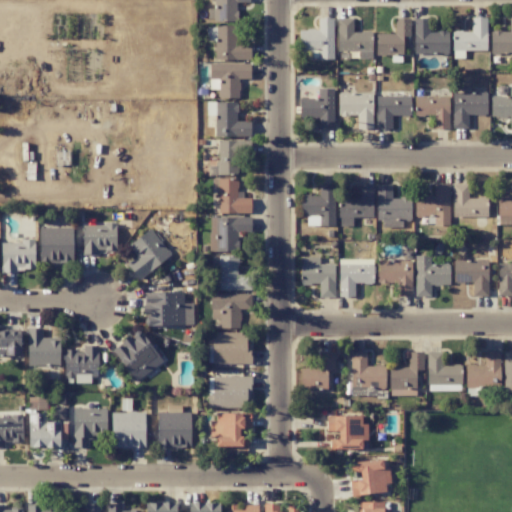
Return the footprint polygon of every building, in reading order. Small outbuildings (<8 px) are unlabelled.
[(369,32),(352,33),(352,18),(337,19),(337,51),(361,50),(361,43),(369,42),(369,32)] [(332,20),(319,20),(318,39),(330,40),(332,20)] [(250,59),(249,45),(235,46),(235,26),(215,26),(216,60),(250,59)] [(238,98),(238,79),(250,79),(249,64),(209,65),(209,79),(217,79),(218,98),(238,98)] [(333,129),(332,89),(318,89),(318,98),(299,99),(299,118),(317,118),(317,129),(333,129)] [(357,114),(357,129),(372,129),(371,93),(338,94),(338,115),(357,114)] [(453,128),(467,128),(467,115),(486,114),(486,93),(452,93),(453,128)] [(375,129),(390,129),(391,115),(409,115),(409,97),(376,96),(375,129)] [(249,137),(250,122),(236,121),(236,103),(215,102),(214,136),(249,137)] [(217,174),(237,175),(237,161),(248,161),(248,141),(217,140),(217,174)] [(250,198),(236,198),(236,179),(218,179),(217,213),(249,213),(250,198)] [(455,217),(486,212),(484,197),(468,199),(466,184),(451,186),(455,217)] [(236,232),(250,232),(249,217),(214,218),(216,252),(237,251),(236,232)] [(71,228),(40,229),(40,237),(56,237),(56,241),(71,241),(71,228)] [(169,255),(150,230),(128,247),(143,267),(154,259),(157,264),(169,255)] [(33,267),(34,242),(20,242),(20,248),(11,247),(10,266),(33,267)] [(250,290),(250,275),(237,275),(237,256),(218,255),(218,290),(250,290)] [(333,297),(334,266),(316,265),(317,258),(310,258),(310,264),(301,264),(301,284),(319,284),(318,297),(333,297)] [(354,296),(353,283),(370,283),(370,265),(356,265),(356,260),(339,260),(340,296),(354,296)] [(377,261),(376,282),(396,283),(395,296),(409,296),(411,262),(377,261)] [(487,274),(474,273),(473,296),(486,296),(487,274)] [(250,294),(212,294),(212,306),(221,306),(222,328),(239,328),(239,309),(250,308),(250,294)] [(334,353),(319,353),(319,368),(300,368),(299,389),(325,390),(326,370),(333,370),(334,353)] [(365,353),(353,353),(353,368),(365,368),(365,353)] [(74,424),(73,447),(86,448),(86,438),(94,438),(94,430),(103,430),(103,410),(86,410),(86,425),(74,424)] [(215,413),(215,422),(209,422),(209,437),(215,437),(215,446),(244,446),(244,437),(238,437),(238,428),(250,428),(250,413),(215,413)] [(361,416),(326,416),(326,431),(338,431),(338,439),(330,439),(329,448),(361,449),(361,440),(366,440),(366,424),(360,424),(361,416)] [(21,442),(21,418),(0,418),(0,446),(3,447),(3,443),(21,442)] [(351,462),(352,472),(359,472),(360,480),(350,481),(351,495),(385,492),(385,483),(389,483),(387,467),(382,467),(381,460),(351,462)] [(359,502),(359,511),(382,511),(383,502),(359,502)]
